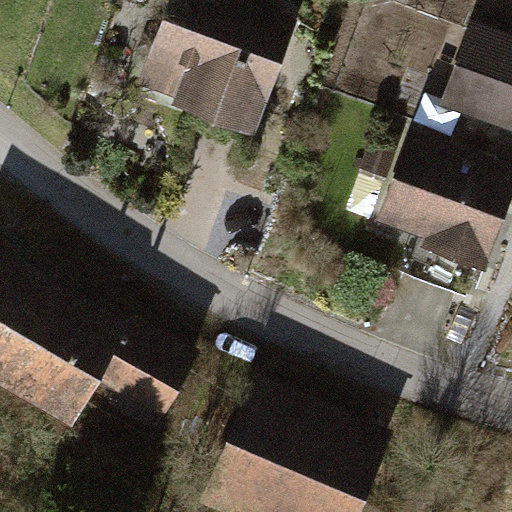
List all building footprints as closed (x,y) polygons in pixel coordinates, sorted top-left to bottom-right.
[(206,0),(180,70),(235,91),(223,121),(285,144),(327,31),(278,12),(283,0),(206,0)] [(511,37),(476,25),(449,100),(511,122),(511,37)] [(511,180),(511,166),(415,133),(386,217),(488,252),(511,180)] [(0,292),(0,361),(164,437),(212,335),(21,247),(0,292)] [(272,386),(223,501),(249,511),(426,511),(448,460),(272,386)]
